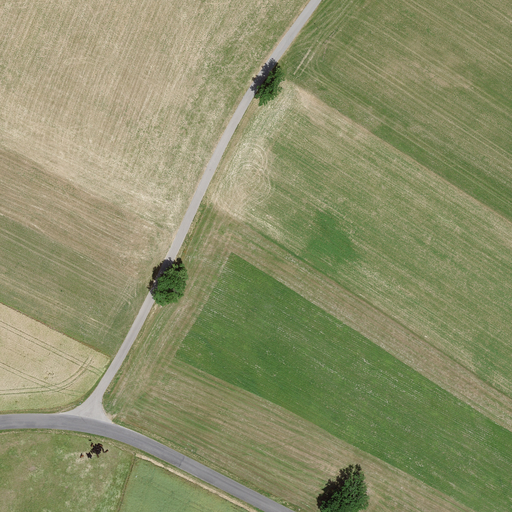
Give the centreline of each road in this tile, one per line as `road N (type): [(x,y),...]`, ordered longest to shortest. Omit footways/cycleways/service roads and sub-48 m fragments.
road 1 (track): [(319,0),(245,106),(86,423)]
road 2 (unclassified): [(283,511),(129,435),(60,420),(0,423)]
